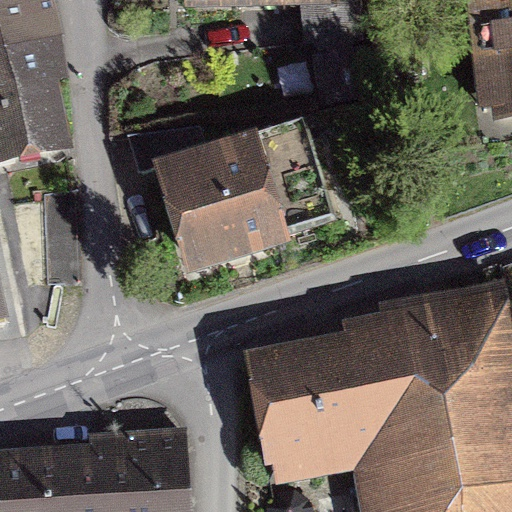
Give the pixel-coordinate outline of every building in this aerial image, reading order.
[(0,0),(0,155),(60,142),(37,43),(55,39),(45,0),(0,0)] [(511,0),(470,0),(486,109),(511,105),(511,0)] [(188,116),(127,134),(137,165),(159,159),(189,257),(324,217),(294,116),(197,145),(188,116)] [(403,340),(345,352),(366,456),(378,511),(511,511),(511,377),(500,323),(454,336),(442,298),(396,308),(403,340)] [(278,473),(366,456),(345,352),(258,369),(278,473)] [(179,511),(176,429),(100,431),(101,459),(0,462),(0,511),(179,511)]
